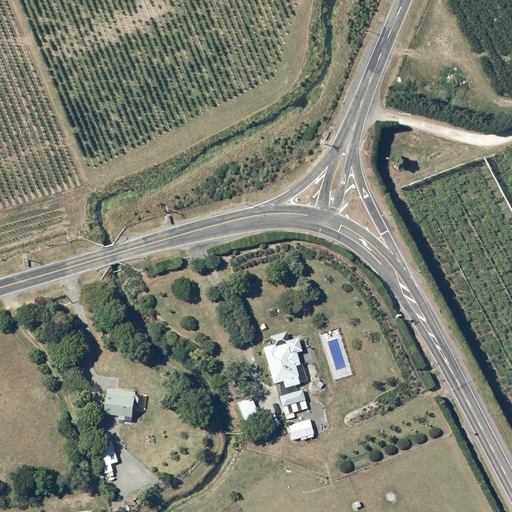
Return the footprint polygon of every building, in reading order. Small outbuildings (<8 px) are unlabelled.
[(290,339),(288,331),(271,336),(273,345),(266,347),(275,383),(284,418),(310,411),(303,384),(309,382),(305,363),(311,362),(308,349),(304,336),(290,339)] [(137,391),(108,390),(106,415),(120,415),(120,420),(126,420),(126,417),(136,417),(137,391)] [(260,413),(253,398),(239,405),(246,420),(260,413)] [(316,436),(311,419),(290,424),(294,442),(316,436)] [(117,454),(112,436),(100,439),(105,457),(117,454)]
